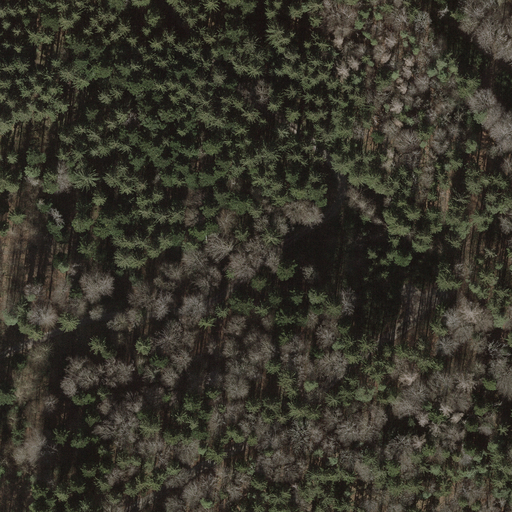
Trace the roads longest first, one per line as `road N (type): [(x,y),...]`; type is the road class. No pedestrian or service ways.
road 1 (track): [(0,355),(94,316),(179,311),(218,297),(337,200),(335,163),(222,71),(165,0)]
road 2 (track): [(129,511),(264,434),(401,331),(423,305)]
